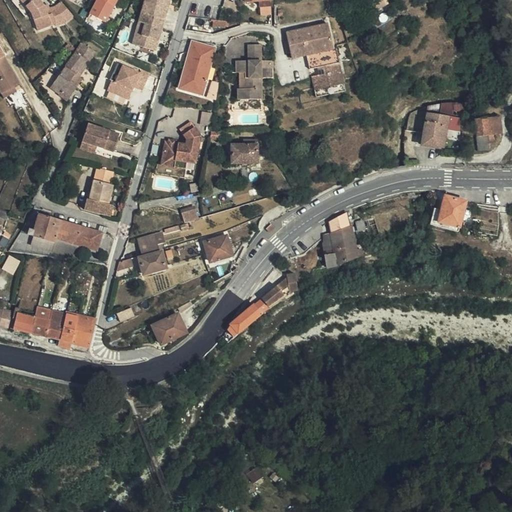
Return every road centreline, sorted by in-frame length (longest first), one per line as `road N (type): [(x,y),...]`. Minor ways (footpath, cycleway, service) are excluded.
road 1 (residential): [(164,367),(147,353),(105,355),(96,343),(187,0)]
road 2 (tertiary): [(164,367),(200,343),(276,243),(316,214),(403,181),(511,179)]
road 3 (tertiary): [(0,355),(100,377),(164,367)]
